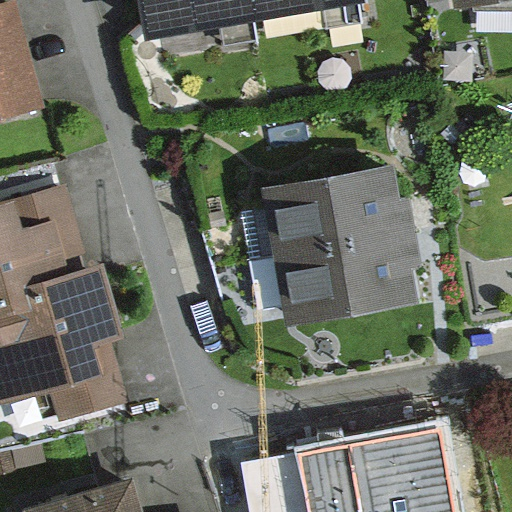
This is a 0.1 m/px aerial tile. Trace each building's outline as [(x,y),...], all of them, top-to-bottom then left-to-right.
[(246,0),(137,0),(145,41),(251,23),(246,0)] [(365,0),(246,0),(251,23),(366,3),(365,0)] [(511,0),(450,0),(453,11),(511,1),(511,0)] [(0,119),(32,112),(9,18),(0,19),(0,119)] [(271,185),(282,249),(398,230),(387,165),(271,185)] [(29,279),(81,266),(61,188),(0,203),(0,306),(1,306),(34,298),(29,279)] [(282,249),(293,314),(409,294),(398,230),(282,249)] [(34,298),(1,306),(7,330),(0,331),(0,392),(56,378),(63,406),(119,392),(103,328),(114,325),(97,262),(81,266),(29,279),(34,298)] [(465,511),(447,419),(238,461),(248,511),(465,511)] [(137,511),(129,482),(29,510),(29,511),(137,511)]
